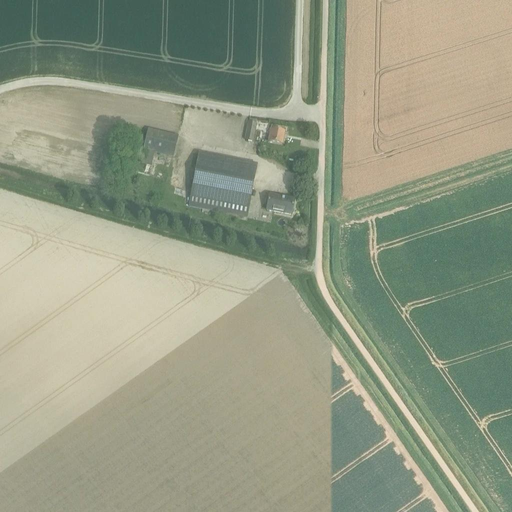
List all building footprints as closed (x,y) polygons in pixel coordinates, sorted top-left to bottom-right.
[(253,143),(257,125),(248,124),(245,141),(253,143)] [(282,146),(285,133),(284,133),(285,129),(271,127),(268,143),(282,146)] [(174,159),(179,137),(147,130),(142,151),(174,159)] [(257,166),(247,164),(198,155),(191,194),(189,206),(229,214),(247,217),(257,166)] [(292,216),(295,201),(269,196),(266,211),(292,216)]
